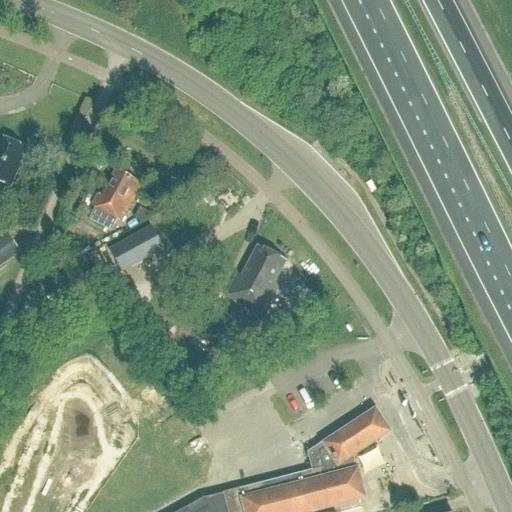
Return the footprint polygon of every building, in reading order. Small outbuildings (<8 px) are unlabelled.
[(25,149),(0,139),(0,182),(11,186),(25,149)] [(89,222),(111,233),(117,221),(122,224),(141,186),(114,172),(101,199),(97,196),(91,208),(95,210),(89,222)] [(150,229),(110,251),(122,272),(161,251),(150,229)] [(5,234),(0,237),(0,267),(19,254),(5,234)] [(225,298),(264,318),(281,286),(276,283),(286,264),(257,249),(241,280),(236,277),(225,298)] [(75,278),(39,303),(53,323),(89,297),(75,278)] [(314,314),(320,323),(327,319),(321,310),(314,314)] [(225,328),(215,334),(222,345),(209,353),(220,370),(243,356),(225,328)] [(352,457),(364,449),(389,433),(375,412),(323,445),(323,444),(307,455),(311,473),(223,496),(203,500),(181,511),(319,511),(363,500),(362,495),(355,470),(355,471),(352,457)]
